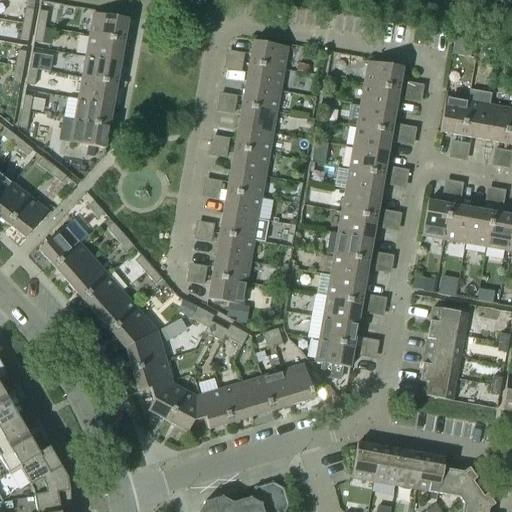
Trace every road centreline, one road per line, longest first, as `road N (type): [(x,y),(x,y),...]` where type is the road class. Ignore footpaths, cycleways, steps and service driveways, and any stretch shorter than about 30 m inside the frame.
road 1 (residential): [(419,165),(436,59),(219,21)]
road 2 (residential): [(369,431),(419,165)]
road 3 (residential): [(171,283),(219,21)]
road 4 (tertiary): [(124,495),(97,428),(0,288)]
road 5 (residential): [(124,495),(308,440)]
road 6 (residential): [(508,457),(369,431)]
